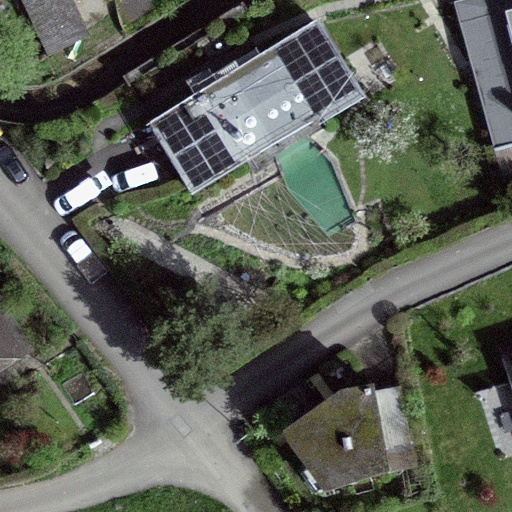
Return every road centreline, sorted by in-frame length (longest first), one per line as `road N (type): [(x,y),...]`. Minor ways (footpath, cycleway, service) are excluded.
road 1 (residential): [(511,246),(354,317),(203,420)]
road 2 (residential): [(0,186),(203,420)]
road 3 (residential): [(12,511),(99,478),(203,420)]
